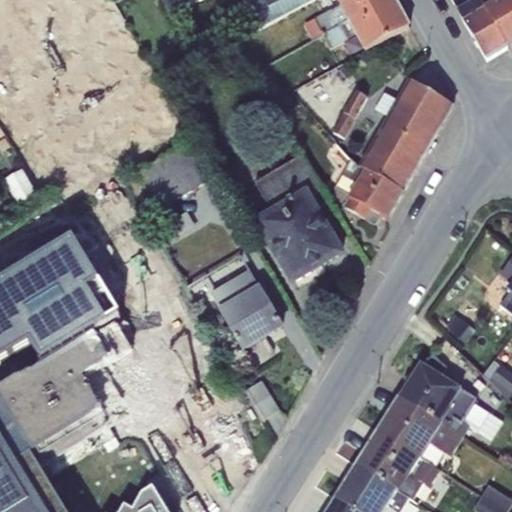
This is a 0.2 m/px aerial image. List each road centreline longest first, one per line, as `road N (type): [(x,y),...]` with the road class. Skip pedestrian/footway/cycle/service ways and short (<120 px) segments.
road 1 (residential): [(500,129),(257,511)]
road 2 (residential): [(500,129),(420,0)]
